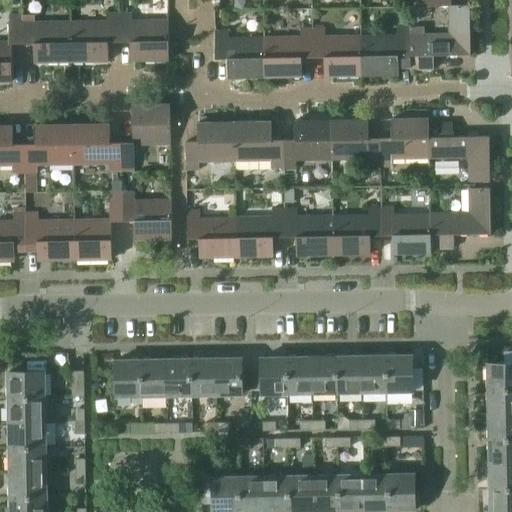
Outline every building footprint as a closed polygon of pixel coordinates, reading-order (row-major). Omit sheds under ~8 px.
[(424,27),(409,27),(410,56),(410,70),(434,69),(434,55),(471,54),(470,6),(451,6),(450,6),(450,35),(424,35),(424,27)] [(107,21),(71,22),(72,61),(109,61),(109,42),(120,41),(120,13),(106,14),(107,21)] [(132,13),(120,13),(120,41),(131,41),(132,60),(169,60),(169,20),(132,21),(132,13)] [(0,81),(12,81),(11,44),(23,43),(23,15),(10,15),(10,42),(0,41),(0,81)] [(35,15),(23,15),(23,43),(35,43),(35,62),(72,61),(71,22),(35,22),(35,15)] [(397,35),(361,36),(362,75),(399,75),(399,56),(410,56),(409,27),(397,28),(397,35)] [(301,37),(265,37),(265,77),(302,77),(302,58),(313,58),(313,29),(301,29),(301,37)] [(326,29),(313,29),(313,58),(325,58),(325,76),(362,75),(361,36),(326,37),(326,29)] [(265,77),(265,37),(228,38),(228,30),(215,30),(216,59),(228,59),(228,78),(265,77)] [(133,143),(122,143),(122,171),(135,171),(135,144),(171,144),(171,104),(133,104),(133,143)] [(394,159),(430,158),(429,123),(429,118),(392,119),(392,138),(381,138),(381,167),(394,166),(394,159)] [(369,167),(381,167),(381,138),(369,139),(369,119),(332,120),(333,160),(369,159),(369,167)] [(297,160),(333,160),(332,120),(295,120),(295,140),(284,140),(284,168),(297,168),(297,160)] [(272,168),(284,168),(284,140),(273,140),(272,121),(235,122),(236,161),(272,160),(272,168)] [(200,162),(236,161),(235,122),(198,122),(198,141),(186,141),(187,170),(200,170),(200,162)] [(429,123),(430,158),(469,157),(470,182),(490,181),(490,136),(453,137),(452,122),(429,123)] [(25,145),(26,173),(26,192),(37,192),(37,173),(38,173),(38,165),(74,164),(73,124),(36,125),(37,144),(25,145)] [(110,124),(73,124),(74,164),(110,163),(110,171),(122,171),(122,143),(111,143),(110,124)] [(13,173),(26,173),(25,145),(14,145),(13,125),(0,125),(0,165),(13,165),(13,173)] [(113,192),(123,192),(123,181),(113,181),(113,192)] [(295,189),(286,189),(286,202),(295,202),(295,189)] [(470,213),(431,213),(432,248),(455,248),(454,234),(491,233),(490,189),(470,189),(470,213)] [(111,218),(75,219),(76,259),(113,259),(112,220),(124,220),(123,192),(113,192),(110,192),(111,218)] [(135,192),(123,192),(124,220),(135,220),(135,239),(173,238),(173,199),(136,200),(135,192)] [(370,214),(334,215),(334,255),(371,254),(371,235),(382,235),(382,207),(370,207),(370,214)] [(395,207),(382,207),(382,235),(394,235),(394,254),(432,253),(432,248),(431,213),(395,214),(395,207)] [(273,216),(237,216),(238,256),(275,256),(274,237),(286,237),(285,208),(273,209),(273,216)] [(298,208),(285,208),(286,237),(297,236),(297,255),(334,255),(334,215),(298,216),(298,208)] [(238,256),(237,216),(201,217),(201,210),(188,210),(188,238),(200,238),(201,257),(238,256)] [(0,260),(15,260),(15,241),(27,241),(26,212),(13,212),(14,220),(0,220),(0,260)] [(39,212),(26,212),(27,241),(38,241),(39,260),(76,259),(75,219),(39,220),(39,212)] [(412,354),(387,355),(388,391),(413,391),(412,354)] [(362,355),(337,356),(338,392),(363,392),(362,355)] [(387,355),(362,355),(363,392),(388,391),(387,355)] [(312,356),(287,357),(288,393),(313,392),(312,356)] [(337,356),(312,356),(313,392),(338,392),(337,356)] [(217,357),(193,358),(193,394),(218,394),(217,357)] [(243,357),(217,357),(218,394),(243,393),(243,390),(243,377),(243,357)] [(288,393),(287,357),(262,357),(262,376),(262,389),(263,393),(288,393)] [(168,358),(143,359),(143,395),(168,395),(168,358)] [(193,358),(168,358),(168,395),(193,394),(193,358)] [(143,395),(143,359),(117,359),(118,395),(143,395)] [(511,363),(488,363),(489,389),(511,388),(511,363)] [(85,370),(72,371),(73,396),(85,396),(85,370)] [(9,372),(9,397),(46,397),(45,371),(9,372)] [(253,376),(243,377),(243,390),(253,390),(253,376)] [(262,376),(253,376),(253,390),(262,389),(262,376)] [(511,388),(489,389),(489,414),(511,413),(511,388)] [(9,397),(10,422),(46,422),(46,397),(9,397)] [(76,409),(76,421),(85,421),(85,409),(76,409)] [(410,426),(422,426),(422,410),(410,410),(410,426)] [(511,413),(489,414),(489,439),(511,438),(511,413)] [(344,416),(339,416),(339,430),(363,429),(363,420),(351,420),(344,416)] [(375,419),(363,420),(363,429),(375,429),(375,419)] [(388,419),(389,429),(401,428),(400,419),(388,419)] [(314,430),(313,420),(301,421),(301,430),(314,430)] [(326,420),(313,420),(314,430),(326,430),(326,420)] [(85,421),(76,421),(76,434),(85,433),(85,421)] [(277,431),(277,421),(265,421),(265,431),(277,431)] [(10,422),(10,447),(47,446),(46,422),(10,422)] [(219,432),(218,422),(206,422),(206,432),(219,432)] [(230,422),(218,422),(219,432),(231,431),(230,422)] [(169,432),(169,423),(155,423),(155,432),(169,432)] [(180,423),(169,423),(169,432),(180,432),(180,423)] [(118,424),(118,433),(130,433),(130,424),(118,424)] [(351,437),(339,438),(339,447),(351,447),(351,437)] [(389,446),(388,437),(376,437),(376,446),(389,446)] [(401,437),(388,437),(389,446),(401,446),(401,437)] [(289,448),(289,438),(277,439),(277,448),(289,448)] [(302,438),(289,438),(289,448),(302,448),(302,438)] [(339,447),(339,438),(327,438),(327,447),(339,447)] [(511,438),(489,439),(490,464),(511,463),(511,438)] [(239,448),(239,439),(227,439),(227,449),(239,448)] [(252,439),(239,439),(239,448),(252,448),(252,439)] [(10,447),(10,472),(47,471),(47,446),(10,447)] [(306,455),(302,458),(302,469),(311,469),(311,454),(306,455)] [(76,458),(77,471),(86,471),(86,458),(76,458)] [(511,463),(490,464),(490,489),(511,488),(511,463)] [(10,472),(11,497),(47,496),(47,471),(10,472)] [(86,471),(77,471),(77,483),(86,483),(86,471)] [(389,473),(364,474),(365,510),(390,510),(389,473)] [(415,473),(389,473),(390,510),(415,509),(415,473)] [(339,474),(314,475),(315,511),(340,511),(339,474)] [(364,474),(339,474),(340,511),(365,510),(364,474)] [(289,475),(264,476),(265,511),(271,511),(290,511),(289,475)] [(314,475),(289,475),(290,511),(315,511),(314,475)] [(240,511),(239,476),(214,477),(214,511),(240,511)] [(265,511),(264,476),(239,476),(240,511),(265,511)] [(511,511),(511,488),(490,489),(490,511),(511,511)] [(11,497),(11,511),(47,511),(47,496),(11,497)]
